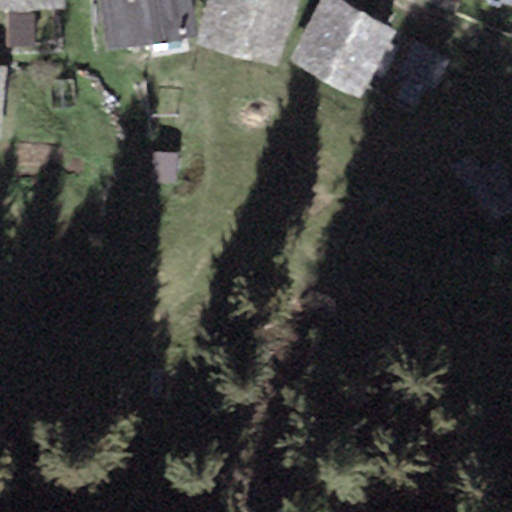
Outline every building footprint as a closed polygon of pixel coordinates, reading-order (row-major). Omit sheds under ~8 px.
[(55,0),(0,0),(0,10),(7,10),(32,7),(56,4),(55,0)] [(189,0),(103,0),(109,60),(194,52),(189,0)] [(300,0),(213,0),(200,41),(279,66),(300,0)] [(389,33),(335,0),(325,0),(294,59),(358,95),(389,33)] [(36,45),(32,7),(7,10),(11,48),(36,45)] [(448,70),(415,47),(401,68),(410,74),(394,96),(418,113),(448,70)] [(469,155),(449,166),(483,228),(511,212),(511,191),(498,165),(479,175),(469,155)] [(472,274),(491,251),(461,227),(442,251),(472,274)]
